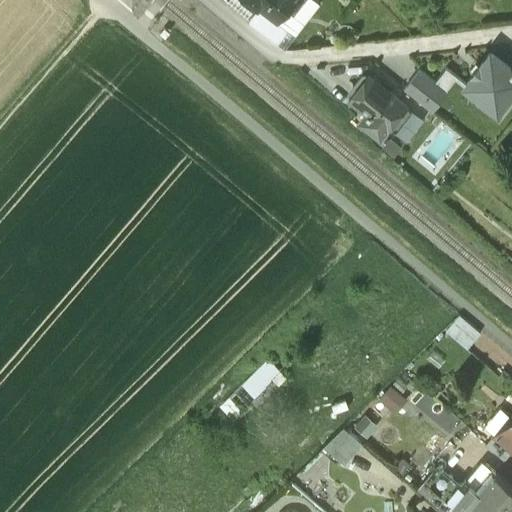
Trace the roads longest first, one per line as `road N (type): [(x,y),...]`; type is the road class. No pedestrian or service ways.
road 1 (track): [(511,350),(138,29)]
road 2 (residential): [(211,0),(278,60),(511,32)]
road 3 (track): [(0,123),(104,0)]
